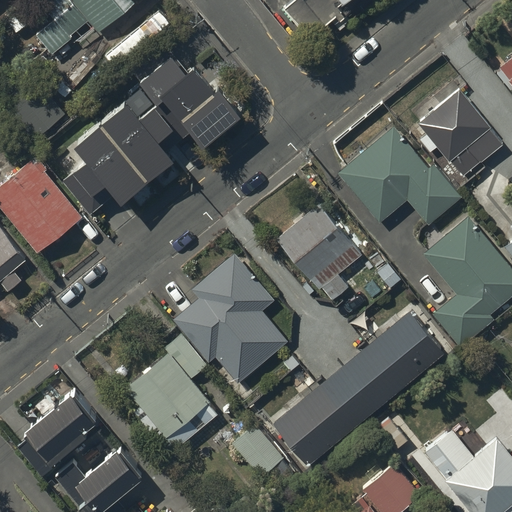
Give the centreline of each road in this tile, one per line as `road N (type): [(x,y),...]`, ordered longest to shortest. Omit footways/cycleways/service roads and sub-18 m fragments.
road 1 (residential): [(0,371),(313,113)]
road 2 (residential): [(313,113),(450,0)]
road 3 (residential): [(217,0),(313,113)]
